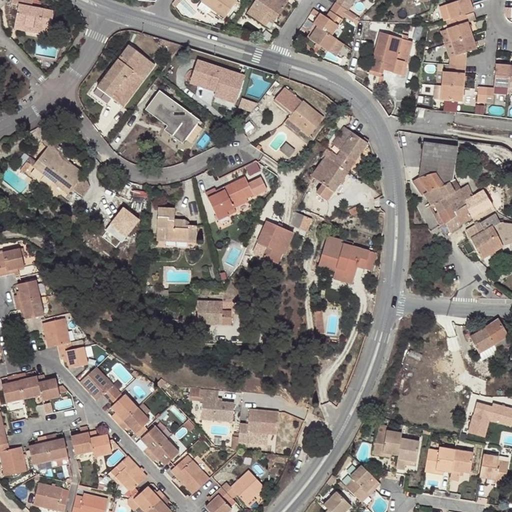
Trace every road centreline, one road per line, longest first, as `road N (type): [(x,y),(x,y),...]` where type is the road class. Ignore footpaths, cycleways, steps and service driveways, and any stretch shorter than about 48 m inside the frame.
road 1 (tertiary): [(389,305),(344,430),(284,511)]
road 2 (residential): [(239,143),(173,172),(128,168),(52,93)]
road 3 (tertiary): [(375,124),(395,221),(389,305)]
road 4 (residential): [(95,409),(51,363),(13,366),(0,307)]
road 5 (residential): [(190,509),(95,409)]
road 6 (tertiary): [(271,56),(338,82),(375,124)]
road 7 (tertiary): [(148,22),(271,56)]
